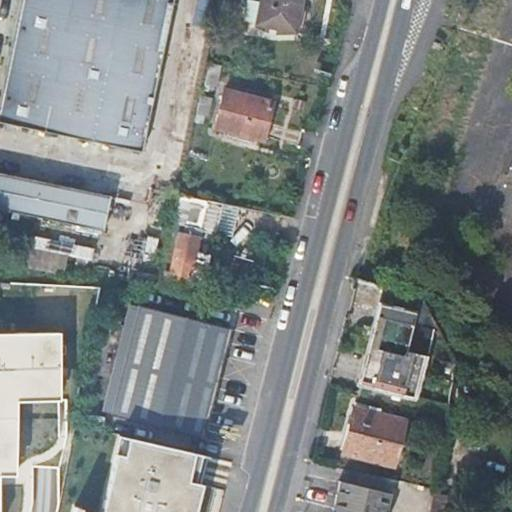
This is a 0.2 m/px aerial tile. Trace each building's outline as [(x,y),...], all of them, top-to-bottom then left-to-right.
[(19,0),(0,99),(0,122),(142,152),(173,0),(19,0)] [(293,34),(300,0),(258,0),(257,10),(238,6),(234,22),(293,34)] [(212,87),(217,66),(206,64),(202,85),(212,87)] [(260,140),(269,105),(223,93),(213,128),(260,140)] [(0,210),(104,230),(112,196),(0,173),(0,210)] [(235,207),(204,201),(179,196),(163,273),(165,274),(162,288),(200,292),(207,256),(193,253),(198,231),(229,237),(235,207)] [(92,261),(95,249),(37,238),(35,249),(92,261)] [(155,274),(137,270),(135,280),(153,285),(155,274)] [(403,351),(418,298),(418,296),(385,287),(359,385),(416,399),(427,359),(403,351)] [(208,438),(222,382),(235,329),(141,306),(128,360),(114,415),(208,438)] [(60,394),(58,332),(0,333),(0,468),(15,469),(16,469),(17,418),(10,418),(10,401),(17,401),(43,400),(43,394),(60,394)] [(353,405),(352,410),(375,416),(377,410),(353,405)] [(401,422),(375,416),(352,410),(341,455),(390,466),(401,422)] [(194,511),(208,458),(119,436),(100,511),(80,511),(81,510),(74,508),(73,511),(194,511)] [(341,480),(333,511),(338,511),(346,481),(341,480)] [(386,511),(391,492),(346,481),(338,511),(386,511)]
